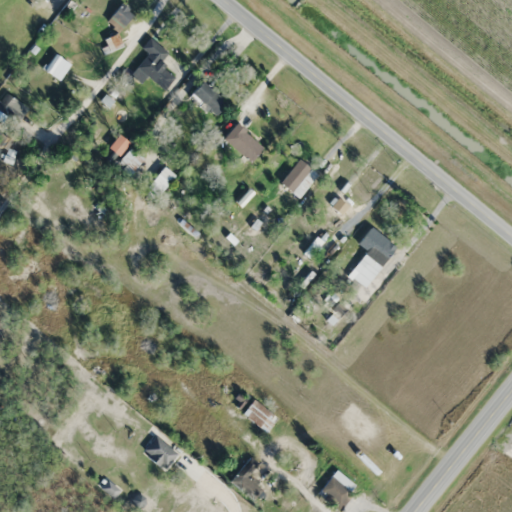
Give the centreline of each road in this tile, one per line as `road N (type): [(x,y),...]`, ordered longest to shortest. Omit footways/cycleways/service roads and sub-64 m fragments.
road 1 (tertiary): [(228,0),(511,233)]
road 2 (secondary): [(420,511),(511,397)]
